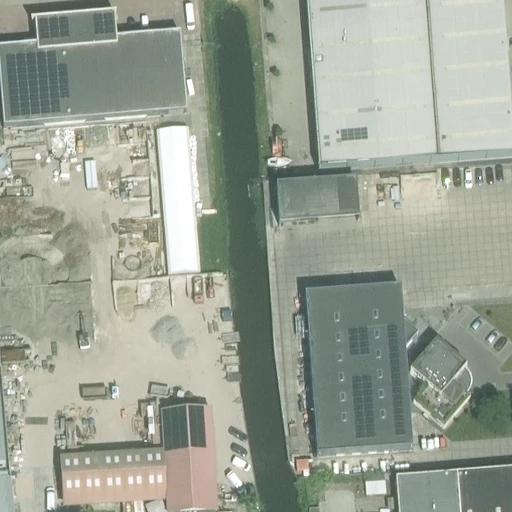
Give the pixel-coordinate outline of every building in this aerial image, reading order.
[(373,34),(370,0),(339,0),(340,7),(330,7),(329,0),(309,0),(305,5),(308,39),(373,34)] [(371,0),(370,0),(373,34),(376,68),(437,63),(434,29),(431,0),(376,0),(372,0),(371,0)] [(489,0),(431,0),(434,29),(503,24),(502,14),(502,11),(489,0)] [(73,20),(82,124),(185,116),(179,36),(115,41),(113,17),(73,20)] [(0,101),(2,130),(82,124),(73,20),(34,24),(36,48),(0,50),(0,101)] [(503,24),(434,29),(437,63),(506,58),(503,24)] [(373,34),(308,39),(310,73),(376,68),(373,34)] [(508,91),(506,58),(437,63),(376,68),(378,101),(508,91)] [(376,68),(310,73),(313,106),(378,101),(376,68)] [(511,125),(508,91),(378,101),(381,135),(511,125)] [(378,101),(313,106),(315,140),(381,135),(378,101)] [(511,158),(511,142),(511,125),(381,135),(383,168),(511,158)] [(188,133),(157,136),(170,279),(200,277),(188,133)] [(381,135),(315,140),(318,173),(383,168),(381,135)] [(360,222),(358,195),(276,198),(277,235),(337,233),(337,223),(360,222)] [(400,291),(304,298),(316,459),(412,452),(404,351),(418,335),(402,321),(400,291)] [(421,361),(409,375),(423,387),(423,386),(426,389),(413,404),(443,430),(470,399),(466,396),(465,396),(461,392),(463,390),(462,378),(460,377),(466,370),(452,358),(452,359),(449,356),(435,344),(424,358),(422,361),(421,361)] [(163,455),(61,461),(64,503),(166,497),(166,511),(216,511),(210,412),(161,415),(163,455)] [(511,511),(511,472),(395,482),(397,511),(511,511)] [(384,485),(363,486),(364,500),(385,499),(384,485)]
